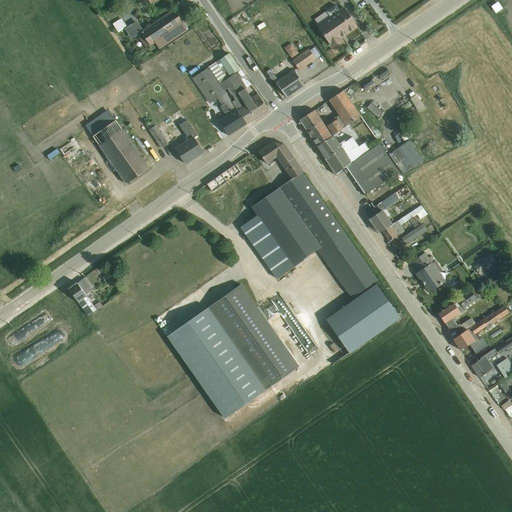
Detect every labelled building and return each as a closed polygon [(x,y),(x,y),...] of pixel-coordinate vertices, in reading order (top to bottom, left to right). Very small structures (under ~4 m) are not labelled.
[(497,3),(492,7),(496,13),(501,9),(497,3)] [(330,17),(317,26),(333,48),(342,41),(340,39),(356,27),(343,8),(339,10),(336,5),(326,12),(330,17)] [(245,10),(240,13),(245,21),(250,18),(245,10)] [(146,29),(137,35),(146,49),(155,43),(159,49),(187,31),(173,11),(151,26),(150,23),(145,27),(146,29)] [(131,13),(113,24),(118,32),(126,27),(126,28),(125,29),(131,39),(143,31),(131,13)] [(291,43),(284,48),(291,59),(299,54),(291,43)] [(309,51),(316,59),(320,56),(314,47),(309,51)] [(316,59),(309,51),(308,49),(292,61),(299,71),(316,59)] [(209,67),(220,84),(228,79),(254,120),(268,111),(259,97),(253,101),(245,89),(251,85),(239,68),(229,54),(209,67)] [(220,84),(209,67),(189,81),(195,90),(198,88),(210,105),(217,100),(222,107),(223,106),(229,114),(218,121),(228,136),(247,125),(232,102),(225,91),(220,84)] [(293,70),(275,83),(286,98),(304,86),(293,70)] [(232,102),(247,125),(254,120),(228,79),(220,84),(225,91),(232,102)] [(387,80),(380,85),(384,90),(391,86),(387,80)] [(317,147),(333,136),(361,117),(343,91),(329,101),(339,115),(324,125),(314,111),(300,120),(317,147)] [(371,103),(367,108),(378,118),(383,113),(371,103)] [(414,106),(399,116),(404,124),(419,114),(414,106)] [(116,120),(93,136),(126,185),(149,168),(116,120)] [(153,121),(146,125),(162,149),(169,145),(153,121)] [(189,141),(175,150),(185,164),(203,152),(194,138),(197,136),(187,121),(179,126),(189,141)] [(333,136),(317,147),(336,175),(346,168),(351,164),(351,165),(372,150),(366,142),(359,147),(353,138),(345,143),(344,141),(342,143),(343,145),(341,146),(333,136)] [(287,174),(298,166),(283,144),(278,148),(274,142),(258,152),(267,164),(276,158),(287,174)] [(351,164),(346,168),(365,195),(398,172),(380,144),(372,150),(351,165),(351,164)] [(52,148),(42,155),(46,161),(56,153),(52,148)] [(235,165),(207,185),(213,193),(241,173),(235,165)] [(291,180),(302,173),(303,172),(298,166),(287,174),(291,180)] [(302,173),(291,180),(251,208),(257,215),(240,227),(276,279),(316,251),(350,300),(377,281),(302,173)] [(242,180),(248,182),(251,175),(244,173),(242,180)] [(390,198),(394,203),(411,191),(407,186),(406,187),(405,186),(400,190),(400,191),(390,198)] [(382,203),(386,208),(394,203),(390,198),(382,203)] [(386,208),(382,203),(366,213),(379,233),(382,231),(395,223),(386,208)] [(395,223),(382,231),(389,241),(404,232),(401,226),(409,221),(414,228),(418,225),(414,218),(417,215),(420,220),(427,215),(421,206),(395,223)] [(419,236),(427,230),(423,224),(404,236),(409,243),(419,236)] [(427,230),(419,236),(422,241),(430,235),(427,230)] [(425,253),(413,261),(420,271),(416,274),(430,293),(446,281),(439,272),(442,270),(432,257),(429,259),(425,253)] [(479,263),(473,267),(479,276),(497,264),(492,256),(480,264),(479,263)] [(83,279),(69,289),(88,317),(102,307),(99,303),(94,306),(85,294),(91,290),(83,279)] [(208,309),(266,390),(299,367),(241,285),(208,309)] [(377,286),(327,321),(349,353),(399,318),(377,286)] [(453,339),(475,324),(471,318),(460,326),(460,325),(458,326),(453,319),(478,302),(477,300),(481,297),(475,288),(438,313),(449,331),(448,332),(453,339)] [(475,324),(453,339),(461,350),(477,339),(474,334),(484,328),(485,330),(509,313),(504,306),(494,313),(494,312),(475,324)] [(266,390),(208,309),(208,308),(167,336),(225,419),(266,391),(266,390)] [(6,354),(11,362),(57,337),(53,329),(6,354)] [(490,342),(497,338),(494,333),(487,337),(490,342)] [(506,343),(497,349),(500,354),(511,345),(511,337),(505,341),(506,343)] [(481,360),(471,366),(479,378),(493,369),(489,363),(493,361),(492,359),(498,355),(494,349),(480,359),(481,360)] [(478,350),(466,358),(470,363),(482,356),(478,350)] [(511,365),(507,359),(496,366),(505,379),(511,374),(511,365)] [(511,376),(500,384),(506,394),(508,393),(509,395),(511,394),(507,387),(510,386),(511,389),(511,376)] [(497,386),(489,391),(497,403),(504,399),(497,388),(498,387),(497,386)] [(505,410),(511,404),(511,398),(501,407),(504,411),(505,410)]
